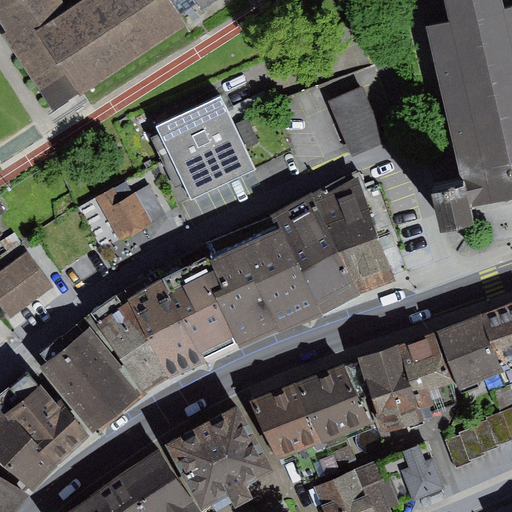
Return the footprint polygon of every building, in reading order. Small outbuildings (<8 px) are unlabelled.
[(62,0),(0,0),(0,27),(55,112),(186,27),(179,17),(197,6),(202,13),(221,0),(90,0),(70,13),(62,0)] [(511,0),(419,0),(465,194),(432,202),(442,239),(474,233),(469,211),(511,201),(511,0)] [(364,87),(329,102),(352,156),(388,141),(364,87)] [(221,100),(157,130),(191,200),(256,171),(221,100)] [(248,120),(237,125),(248,149),(259,143),(248,120)] [(360,172),(313,196),(360,296),(397,285),(378,238),(394,232),(378,187),(368,193),(360,172)] [(149,186),(122,201),(140,235),(168,220),(149,186)] [(140,235),(122,201),(114,189),(95,199),(122,245),(140,235)] [(360,296),(313,196),(272,218),(279,231),(323,317),(360,296)] [(71,228),(53,240),(72,269),(90,257),(71,228)] [(279,337),(323,317),(279,231),(209,262),(221,293),(214,297),(236,348),(239,353),(277,334),(279,337)] [(29,253),(0,273),(0,303),(10,317),(53,286),(29,253)] [(221,293),(209,262),(162,282),(203,361),(236,348),(214,297),(221,293)] [(203,361),(162,282),(127,300),(168,381),(205,365),(203,361)] [(168,381),(127,300),(123,293),(84,321),(123,369),(119,373),(141,398),(168,381)] [(511,305),(481,317),(500,368),(508,365),(511,372),(511,371),(511,305)] [(500,368),(481,317),(438,334),(462,395),(478,389),(477,384),(503,374),(500,368)] [(123,369),(84,321),(40,357),(48,365),(40,371),(93,436),(117,418),(141,398),(119,373),(123,369)] [(434,337),(400,347),(419,411),(430,408),(432,414),(457,405),(453,383),(434,337)] [(400,347),(358,360),(369,394),(381,435),(434,419),(432,414),(430,408),(419,411),(400,347)] [(358,360),(253,406),(280,469),(295,463),(304,486),(356,463),(346,438),(370,428),(358,398),(369,394),(358,360)] [(28,375),(0,398),(0,406),(57,470),(92,439),(61,404),(57,407),(28,375)] [(511,394),(509,387),(494,393),(502,412),(511,408),(511,394)] [(0,463),(32,494),(57,470),(0,406),(0,463)] [(460,436),(447,441),(456,468),(470,463),(469,461),(484,456),(483,453),(497,448),(496,445),(511,439),(511,408),(502,412),(485,418),(485,420),(473,425),(474,428),(459,433),(460,436)] [(237,410),(165,448),(205,511),(228,498),(235,511),(254,502),(247,488),(274,474),(237,410)] [(419,448),(378,465),(386,483),(392,481),(402,477),(413,505),(446,492),(433,459),(425,462),(419,448)] [(198,511),(160,453),(91,498),(101,511),(198,511)] [(0,511),(18,511),(32,494),(0,463),(0,511)] [(378,465),(357,473),(372,511),(390,511),(402,506),(392,481),(386,483),(378,465)] [(372,511),(357,473),(317,490),(324,508),(322,509),(322,511),(372,511)] [(101,511),(91,498),(72,511),(101,511)]
